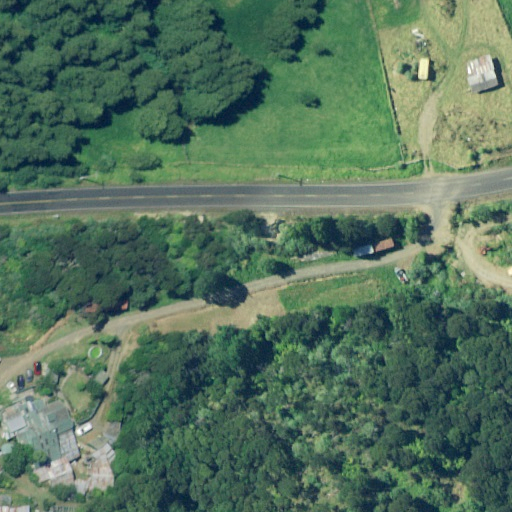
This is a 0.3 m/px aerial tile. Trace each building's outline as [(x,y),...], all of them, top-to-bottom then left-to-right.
[(473,95),(479,94),(500,87),(491,55),(469,61),(474,77),(468,79),(473,95)] [(107,377),(99,371),(88,385),(96,391),(107,377)] [(12,431),(19,445),(23,443),(37,470),(33,471),(39,483),(48,479),(49,481),(54,479),(51,473),(56,470),(59,476),(71,471),(68,464),(83,456),(69,428),(55,400),(43,406),(34,390),(7,404),(14,416),(0,422),(0,424),(5,434),(12,431)] [(97,449),(92,454),(91,488),(115,488),(112,467),(121,458),(110,447),(115,442),(107,435),(91,445),(97,449)] [(0,494),(0,511),(26,511),(26,507),(12,508),(12,494),(0,494)]
